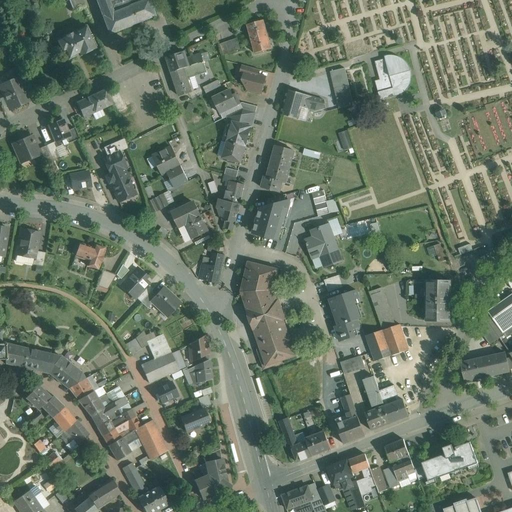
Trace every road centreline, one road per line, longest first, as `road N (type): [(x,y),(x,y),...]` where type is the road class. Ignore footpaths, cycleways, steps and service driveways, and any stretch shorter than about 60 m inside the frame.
road 1 (residential): [(0,131),(253,6),(295,15)]
road 2 (tertiary): [(209,309),(174,263),(128,228),(0,202)]
road 3 (residential): [(237,245),(295,15)]
road 4 (residential): [(136,511),(68,396),(43,378),(0,366)]
road 5 (tertiary): [(266,485),(456,409)]
road 6 (tertiary): [(266,485),(209,309)]
road 7 (residential): [(456,409),(448,365),(475,300),(511,245)]
road 8 (residential): [(123,349),(204,510)]
road 9 (residential): [(237,245),(303,268),(322,325)]
